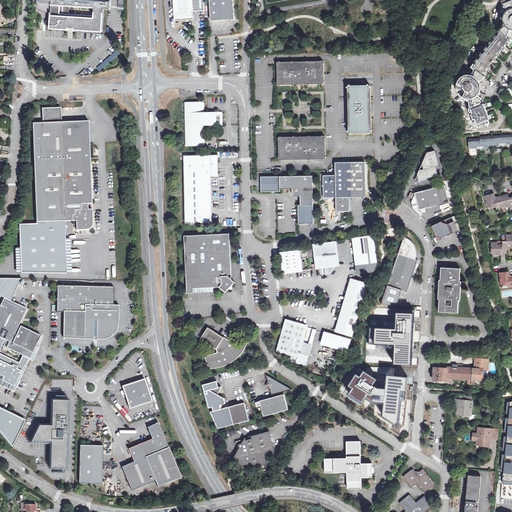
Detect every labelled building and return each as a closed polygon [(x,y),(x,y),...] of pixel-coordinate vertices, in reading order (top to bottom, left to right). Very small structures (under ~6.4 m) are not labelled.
[(34,0),(34,4),(34,8),(37,8),(37,4),(51,5),(50,28),(68,30),(68,28),(73,28),(73,30),(102,32),(103,8),(110,8),(110,0),(34,0)] [(172,0),(173,17),(191,16),(191,12),(204,11),(203,0),(172,0)] [(233,19),(232,0),(208,0),(209,20),(233,19)] [(500,32),(511,41),(511,39),(511,0),(505,3),(504,4),(503,4),(501,5),(500,6),(499,7),(499,8),(498,10),(497,11),(497,12),(496,14),(496,15),(496,16),(496,18),(496,20),(496,23),(496,25),(497,26),(497,28),(498,29),(500,32)] [(481,55),(481,56),(481,57),(482,57),(482,58),(473,69),(476,70),(478,71),(480,72),(481,73),(483,75),(511,41),(500,32),(499,33),(501,35),(494,42),(493,42),(492,42),(492,43),(491,43),(491,44),(491,45),(492,45),(489,49),(488,48),(485,50),(487,52),(484,55),(484,54),(483,54),(482,54),(482,55),(481,55)] [(276,61),(277,84),(323,83),(322,60),(276,61)] [(490,84),(490,83),(490,82),(489,82),(489,81),(488,81),(487,81),(486,78),(485,77),(483,75),(481,73),(480,72),(478,71),(476,70),(473,69),(470,68),(468,68),(467,68),(465,68),(464,68),(462,69),(461,69),(460,70),(458,71),(457,71),(456,72),(455,73),(454,74),(453,76),(452,77),(451,78),(451,79),(450,81),(450,82),(449,84),(449,85),(449,88),(449,91),(450,92),(450,94),(451,95),(451,97),(452,98),(453,99),(454,100),(455,101),(456,103),(458,103),(459,104),(460,105),(462,106),(463,106),(465,107),(466,107),(468,107),(471,107),(471,108),(483,103),(482,101),(484,99),(485,98),(486,97),(487,95),(487,94),(488,92),(488,91),(488,89),(488,88),(488,86),(489,86),(489,85),(490,85),(490,84)] [(347,85),(347,133),(370,132),(369,85),(347,85)] [(203,144),(203,139),(201,139),(201,134),(203,133),(203,123),(204,123),(204,118),(204,112),(203,112),(203,101),(185,102),(186,144),(203,144)] [(477,125),(477,126),(478,126),(479,127),(489,123),(488,120),(489,120),(483,103),(471,108),(471,109),(470,109),(470,110),(471,110),(471,111),(472,111),(472,112),(473,111),(474,115),(473,116),(474,119),(476,119),(477,122),(476,122),(476,123),(476,124),(476,125),(477,125)] [(43,123),(33,123),(37,221),(36,221),(36,223),(18,224),(21,272),(66,272),(64,220),(76,220),(77,229),(87,229),(88,229),(89,228),(90,227),(91,227),(92,226),(92,225),(93,225),(93,224),(93,222),(93,209),(86,209),(86,203),(93,203),(89,121),(62,122),(61,107),(42,108),(43,123)] [(221,112),(204,112),(204,118),(204,123),(221,123),(221,112)] [(511,144),(511,134),(502,135),(503,143),(507,143),(507,145),(511,144)] [(278,136),(278,159),(324,158),(324,135),(278,136)] [(492,146),(495,146),(500,146),(500,144),(503,143),(502,135),(491,136),(492,146)] [(480,137),(480,139),(481,147),(484,147),(484,148),(488,148),(488,146),(492,146),(491,136),(480,137)] [(469,149),(473,149),(477,149),(477,147),(481,147),(480,139),(468,140),(469,149)] [(418,181),(437,176),(434,167),(438,166),(434,151),(427,153),(422,164),(423,170),(419,171),(417,175),(418,181)] [(184,222),(212,221),(212,210),(211,177),(218,176),(218,154),(183,154),(184,222)] [(335,163),(335,170),(351,170),(352,197),(366,197),(365,162),(335,163)] [(351,170),(335,170),(335,175),(327,175),(327,198),(336,198),(336,212),(350,211),(350,197),(352,197),(351,170)] [(295,196),(300,196),(300,204),(298,204),(298,223),(313,223),(313,176),(261,177),(261,192),(280,192),(280,189),(293,189),(292,194),(295,196)] [(420,210),(445,203),(448,202),(444,186),(416,193),(414,195),(416,201),(418,200),(418,203),(416,203),(418,208),(420,210)] [(496,208),(501,206),(499,196),(496,197),(495,193),(485,195),(488,206),(495,204),(496,208)] [(508,194),(499,196),(501,206),(509,205),(510,207),(511,206),(511,197),(509,198),(508,194)] [(435,236),(441,238),(462,229),(456,215),(431,226),(435,236)] [(194,287),(219,286),(226,292),(231,286),(235,282),(228,275),(231,271),(229,233),(184,235),(187,292),(194,292),(194,287)] [(354,236),(358,272),(373,270),(376,265),(373,234),(354,236)] [(404,238),(398,255),(415,260),(416,257),(416,250),(414,246),(411,242),(408,240),(404,238)] [(507,253),(507,246),(506,240),(502,240),(502,244),(497,244),(497,243),(492,243),(492,253),(498,253),(497,254),(501,254),(501,252),(502,251),(502,253),(507,253)] [(338,264),(336,242),(314,245),(307,246),(309,257),(316,256),(317,263),(317,267),(338,264)] [(282,252),(284,272),(301,269),(299,250),(282,252)] [(411,279),(417,261),(415,260),(398,255),(387,286),(388,286),(402,291),(407,292),(411,279)] [(438,299),(439,299),(439,312),(458,313),(459,300),(460,300),(461,281),(459,281),(460,269),(441,268),(440,280),(439,280),(438,299)] [(509,287),(511,286),(511,275),(510,276),(509,272),(500,273),(501,284),(509,284),(509,287)] [(12,300),(22,279),(0,278),(0,295),(4,298),(11,301),(12,300)] [(342,322),(339,331),(351,334),(367,284),(351,279),(349,288),(351,289),(347,305),(344,304),(339,322),(342,322)] [(63,313),(64,313),(85,314),(85,339),(94,339),(94,338),(97,338),(97,339),(102,339),(104,339),(107,339),(109,338),(111,336),(114,335),(115,333),(117,330),(118,328),(119,325),(119,323),(119,306),(114,306),(114,287),(58,286),(57,312),(63,313)] [(388,286),(381,305),(396,306),(402,291),(388,286)] [(4,298),(0,307),(0,337),(11,343),(8,348),(30,358),(32,353),(33,353),(37,346),(42,336),(37,334),(21,326),(20,328),(19,328),(27,309),(11,301),(4,298)] [(85,314),(64,313),(64,338),(85,339),(85,314)] [(413,369),(416,318),(400,317),(399,334),(378,333),(378,348),(398,350),(397,368),(413,369)] [(279,349),(282,350),(292,353),(290,360),(306,365),(313,344),(303,341),(307,325),(287,319),(287,321),(279,349)] [(200,338),(206,342),(216,348),(216,351),(204,355),(208,367),(219,366),(225,364),(228,363),(230,361),(233,360),(235,358),(238,356),(240,354),(242,351),(245,346),(247,341),(236,345),(231,342),(231,340),(224,336),(223,336),(208,326),(200,338)] [(321,342),(341,348),(347,349),(350,340),(329,334),(323,332),(321,342)] [(11,343),(0,337),(0,384),(14,391),(30,358),(8,348),(11,343)] [(32,353),(30,358),(34,361),(40,348),(37,346),(33,353),(32,353)] [(483,369),(486,370),(488,370),(489,354),(481,354),(481,359),(483,359),(482,364),(476,364),(475,364),(475,368),(458,367),(453,367),(448,367),(448,368),(446,368),(445,370),(442,370),(442,368),(434,368),(434,369),(434,373),(433,380),(442,381),(442,380),(447,380),(447,378),(447,377),(451,377),(451,378),(468,379),(468,377),(472,377),(471,379),(475,380),(478,380),(478,378),(483,378),(483,377),(483,369)] [(348,386),(352,388),(348,394),(362,403),(367,396),(374,401),(385,402),(383,417),(398,427),(402,390),(406,390),(407,377),(387,375),(386,388),(377,387),(372,384),(376,378),(365,371),(361,377),(356,374),(348,386)] [(259,399),(259,400),(260,404),(263,415),(288,408),(284,392),(281,393),(280,391),(292,388),(266,373),(268,381),(266,384),(269,386),(271,394),(274,393),(275,395),(264,398),(259,399)] [(123,387),(130,409),(152,401),(145,379),(123,387)] [(222,385),(218,386),(217,385),(216,385),(215,385),(214,385),(213,386),(212,387),(212,388),(204,390),(209,407),(212,406),(213,410),(210,411),(218,427),(249,419),(244,401),(223,407),(222,403),(225,402),(224,396),(218,393),(222,385)] [(473,402),(471,402),(459,401),(456,400),(456,405),(458,405),(457,414),(469,416),(469,414),(471,414),(473,402)] [(71,403),(56,403),(55,428),(42,428),(35,444),(54,445),(53,470),(69,471),(71,403)] [(26,421),(0,408),(0,430),(13,446),(26,421)] [(129,449),(134,462),(122,467),(132,491),(156,481),(158,487),(182,478),(158,423),(148,428),(153,439),(129,449)] [(477,435),(475,435),(474,441),(476,441),(476,446),(480,447),(480,445),(488,446),(489,442),(488,442),(488,439),(489,439),(492,440),(493,433),(493,430),(478,429),(477,435)] [(239,446),(233,457),(235,456),(236,459),(240,463),(242,464),(245,466),(248,467),(250,467),(253,467),(255,467),(265,464),(274,448),(270,433),(269,430),(251,435),(251,437),(246,438),(245,436),(244,437),(235,440),(239,442),(238,443),(238,444),(238,445),(239,446)] [(367,478),(367,464),(361,464),(361,442),(347,442),(347,449),(347,459),(325,460),(325,474),(347,473),(348,490),(362,490),(362,478),(367,478)] [(511,443),(504,443),(502,459),(507,459),(508,454),(511,454),(511,443)] [(104,446),(81,446),(80,483),(103,484),(104,446)] [(501,472),(511,473),(511,461),(502,461),(501,472)] [(420,479),(418,477),(417,478),(413,474),(415,472),(413,469),(402,477),(410,487),(416,483),(423,493),(428,489),(427,488),(428,487),(429,488),(433,485),(426,475),(420,479)] [(511,473),(510,474),(501,474),(501,483),(508,483),(511,483),(511,473)] [(468,476),(467,491),(479,492),(480,478),(468,476)] [(467,491),(466,501),(467,501),(466,506),(465,511),(477,511),(479,492),(467,491)] [(425,511),(431,508),(423,498),(415,504),(409,496),(399,504),(405,511),(425,511)]
